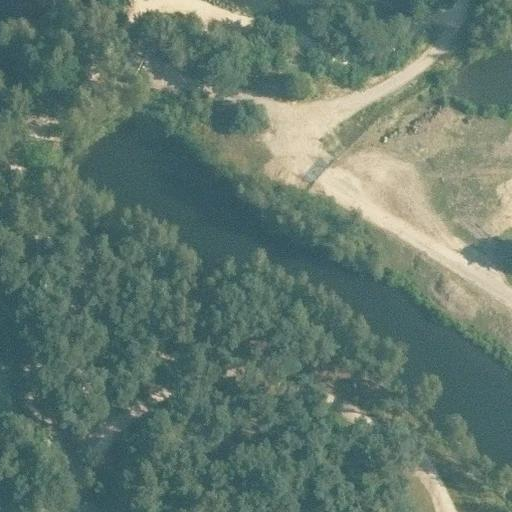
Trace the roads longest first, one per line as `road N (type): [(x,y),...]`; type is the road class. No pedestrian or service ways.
road 1 (track): [(161,79),(227,97),(286,137),(407,74),(458,13)]
road 2 (track): [(286,137),(323,177),(511,298)]
